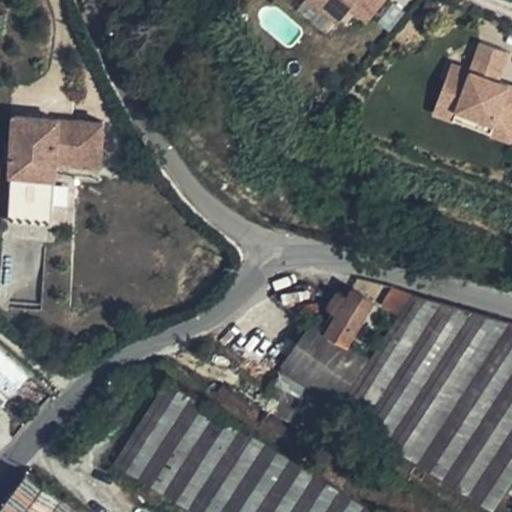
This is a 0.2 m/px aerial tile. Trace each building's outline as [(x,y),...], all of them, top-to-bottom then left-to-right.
[(384,0),(310,0),(338,23),(351,8),(367,21),(384,0)] [(450,64),(438,97),(457,104),(456,109),(493,123),(489,132),(510,139),(511,133),(511,86),(497,80),(507,52),(481,43),(470,71),(450,64)] [(438,97),(433,111),(489,132),(493,123),(456,109),(457,104),(438,97)] [(103,121),(14,115),(9,221),(51,224),(56,161),(101,163),(103,121)] [(13,143),(5,142),(4,161),(12,161),(13,143)] [(370,298),(348,287),(342,299),(333,315),(324,333),(324,335),(337,341),(347,346),(370,298)] [(342,299),(330,291),(321,308),(333,315),(342,299)] [(511,322),(411,293),(351,389),(330,418),(467,511),(486,511),(511,474),(511,322)] [(324,333),(296,316),(264,363),(267,365),(321,401),(353,351),(337,341),(324,335),(324,333)] [(0,352),(0,432),(44,381),(29,368),(16,366),(0,352)] [(321,401),(267,365),(245,400),(303,435),(324,402),(321,401)] [(381,511),(168,377),(114,459),(196,511),(381,511)] [(87,511),(27,467),(0,498),(0,511),(87,511)]
